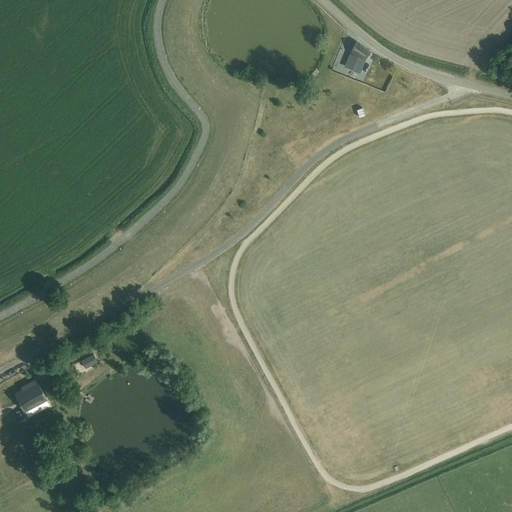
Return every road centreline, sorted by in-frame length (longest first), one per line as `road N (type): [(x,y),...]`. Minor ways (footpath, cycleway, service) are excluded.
road 1 (unclassified): [(461,83),(455,94),(329,149),(249,228),(198,264)]
road 2 (unclassified): [(461,83),(377,48),(322,0)]
